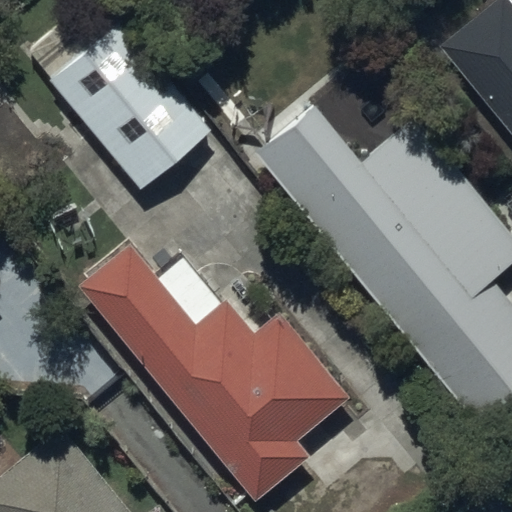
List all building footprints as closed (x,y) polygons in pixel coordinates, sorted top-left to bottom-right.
[(46,69),(138,177),(208,117),(116,9),(106,19),(89,0),(76,0),(27,42),(48,67),(46,69)] [(423,0),(377,0),(396,22),(423,0)] [(511,0),(481,0),(438,34),(511,124),(511,0)] [(310,90),(252,139),(473,409),(511,376),(511,294),(489,266),(511,247),(511,228),(411,106),(358,149),(310,90)] [(126,233),(75,273),(253,488),(307,443),(293,426),(344,384),(275,301),(250,321),(224,289),(217,295),(178,247),(154,267),(126,233)] [(141,511),(59,413),(0,462),(0,511),(141,511)]
